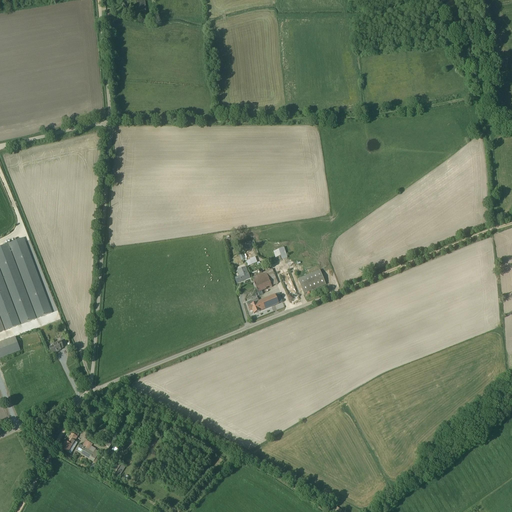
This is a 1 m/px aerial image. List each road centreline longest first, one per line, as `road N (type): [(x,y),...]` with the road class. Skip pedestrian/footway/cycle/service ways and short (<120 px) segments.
road 1 (track): [(108,121),(320,119),(470,97),(485,125)]
road 2 (unclassified): [(108,121),(89,392)]
road 3 (unclassified): [(89,392),(335,293)]
road 4 (track): [(511,389),(360,511)]
road 5 (track): [(335,293),(496,228)]
road 6 (track): [(82,396),(17,511)]
